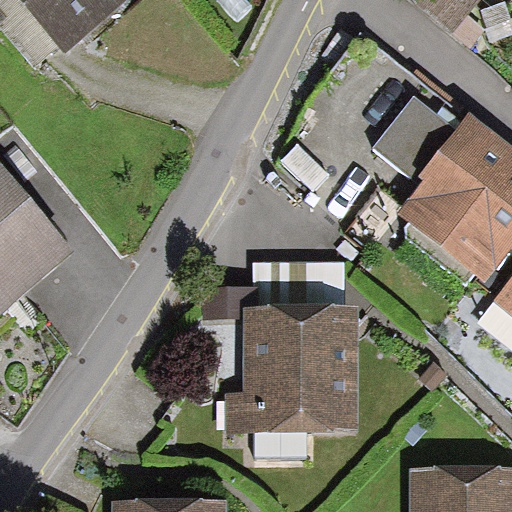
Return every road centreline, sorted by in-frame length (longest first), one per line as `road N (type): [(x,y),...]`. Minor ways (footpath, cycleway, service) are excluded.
road 1 (residential): [(306,0),(20,480)]
road 2 (unknown): [(208,165),(511,436)]
